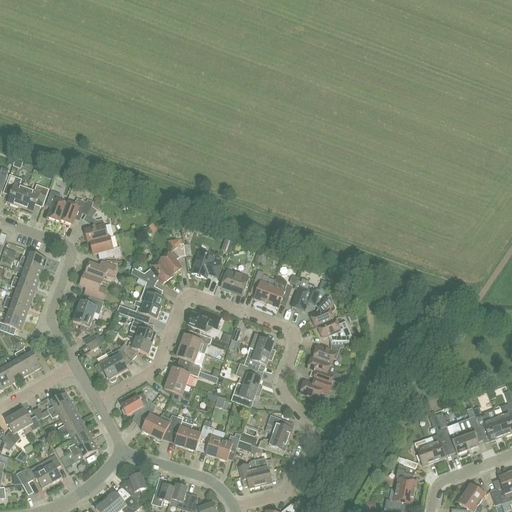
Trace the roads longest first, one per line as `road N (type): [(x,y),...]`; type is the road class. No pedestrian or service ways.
road 1 (residential): [(233,508),(283,494),(306,442),(308,423),(281,389),(295,345),(291,330),(200,296),(183,298),(156,367),(96,402)]
road 2 (residential): [(76,366),(51,321),(70,251),(0,221)]
road 3 (residential): [(233,508),(211,480),(121,456)]
